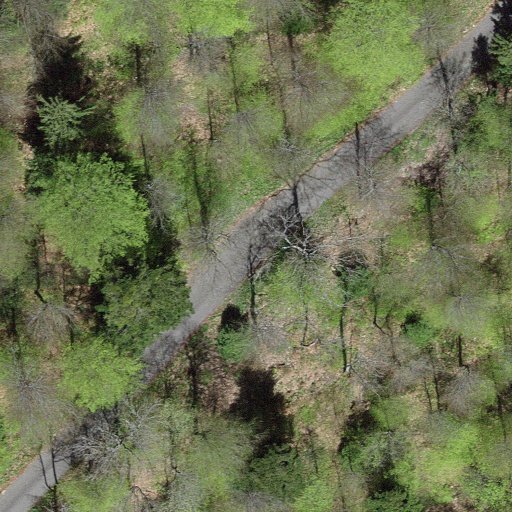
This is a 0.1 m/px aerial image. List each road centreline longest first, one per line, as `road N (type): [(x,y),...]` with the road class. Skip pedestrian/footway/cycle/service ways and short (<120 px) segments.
road 1 (unclassified): [(511,9),(422,98),(273,222),(4,511)]
road 2 (track): [(303,0),(0,80)]
